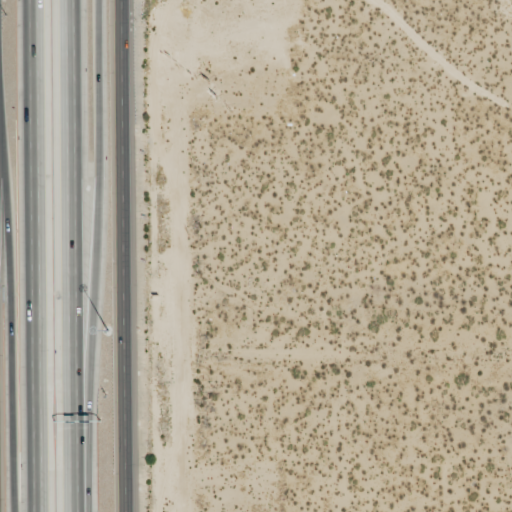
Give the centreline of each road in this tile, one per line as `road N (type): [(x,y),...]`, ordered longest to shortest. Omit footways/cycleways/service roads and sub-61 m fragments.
road 1 (motorway): [(79,511),(88,466),(106,0)]
road 2 (secondary): [(128,511),(122,0)]
road 3 (motorway): [(32,0),(38,511)]
road 4 (motorway): [(75,511),(71,0)]
road 5 (motorway): [(0,129),(16,302),(18,511)]
